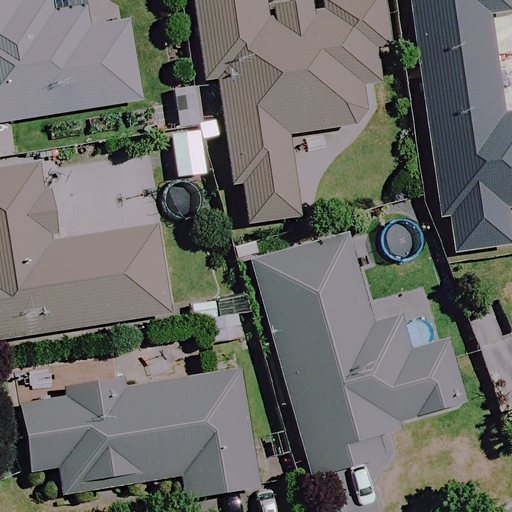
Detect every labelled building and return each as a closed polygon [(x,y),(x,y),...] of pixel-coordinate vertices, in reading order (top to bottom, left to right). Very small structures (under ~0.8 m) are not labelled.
[(35,0),(25,2),(24,0),(0,0),(0,125),(141,103),(129,23),(88,30),(85,12),(59,16),(56,0),(35,0)] [(276,13),(274,0),(195,0),(207,85),(218,83),(233,188),(242,187),(248,227),(303,220),(291,136),(364,126),(356,68),(369,66),(360,1),(276,13)] [(485,10),(483,0),(408,0),(437,209),(491,202),(489,185),(511,181),(511,21),(510,7),(485,10)] [(64,243),(51,163),(0,171),(0,343),(172,316),(158,228),(64,243)] [(372,328),(347,238),(252,264),(311,481),(385,460),(378,432),(459,410),(441,345),(411,353),(402,320),(372,328)] [(258,490),(240,371),(21,404),(32,475),(57,471),(61,498),(180,480),(183,502),(258,490)] [(285,511),(280,493),(243,503),(245,511),(285,511)]
